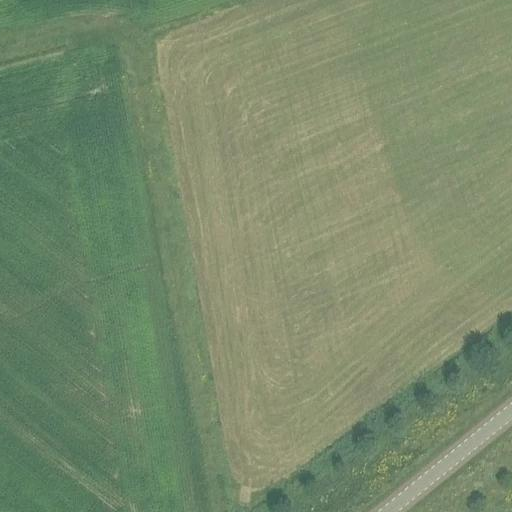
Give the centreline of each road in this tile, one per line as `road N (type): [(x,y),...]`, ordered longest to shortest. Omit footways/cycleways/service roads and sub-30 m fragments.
road 1 (track): [(217,511),(128,31),(95,26),(0,50)]
road 2 (unclassified): [(386,511),(511,409)]
